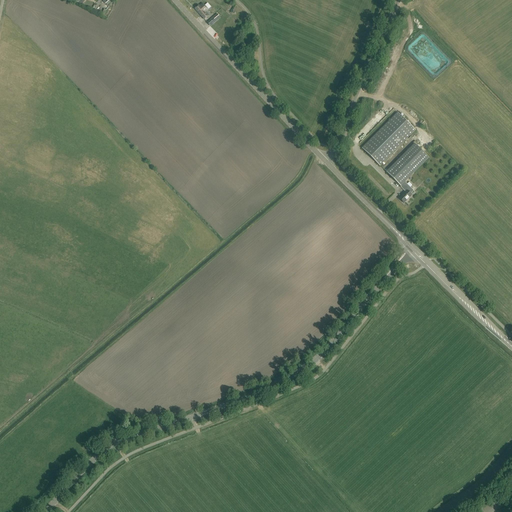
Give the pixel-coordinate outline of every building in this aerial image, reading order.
[(208,10),(203,4),(200,7),(199,6),(195,9),(204,20),(209,16),(205,12),(208,10)] [(224,13),(222,10),(210,20),(213,24),(223,16),(222,14),(224,13)] [(415,130),(397,113),(362,148),(379,166),(415,130)] [(366,137),(374,129),(371,126),(373,124),(371,121),(361,132),(366,137)] [(429,158),(414,144),(386,172),(401,187),(405,191),(403,193),(404,194),(399,198),(404,203),(412,195),(410,194),(413,191),(405,183),(404,182),(407,179),(429,158)]
